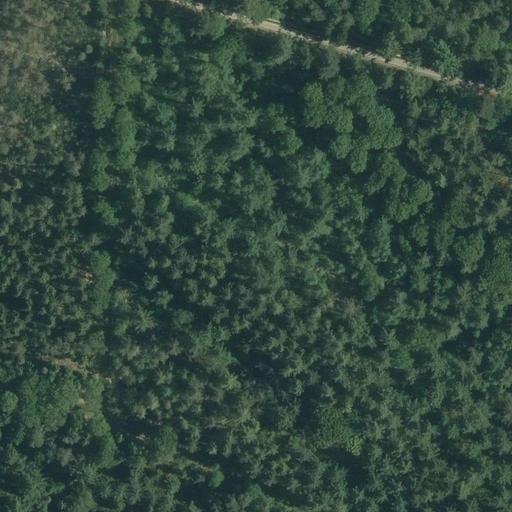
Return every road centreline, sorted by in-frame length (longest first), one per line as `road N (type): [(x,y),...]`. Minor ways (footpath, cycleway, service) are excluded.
road 1 (track): [(81,511),(99,400),(115,0)]
road 2 (unclassified): [(511,96),(169,0)]
road 3 (track): [(280,511),(97,428),(0,397)]
